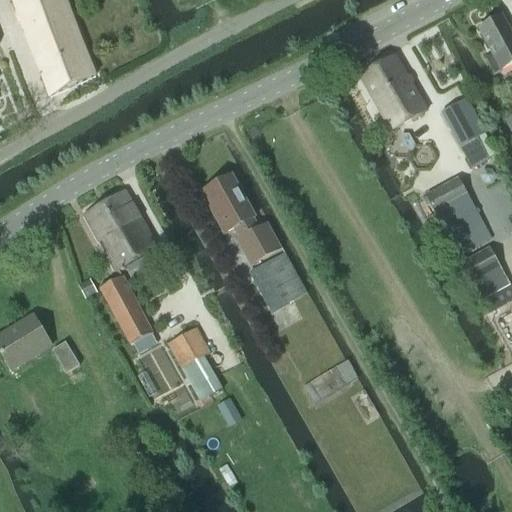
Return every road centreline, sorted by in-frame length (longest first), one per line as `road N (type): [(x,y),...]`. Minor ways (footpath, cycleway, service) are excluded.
road 1 (tertiary): [(0,236),(434,2)]
road 2 (unclassified): [(0,165),(294,0)]
